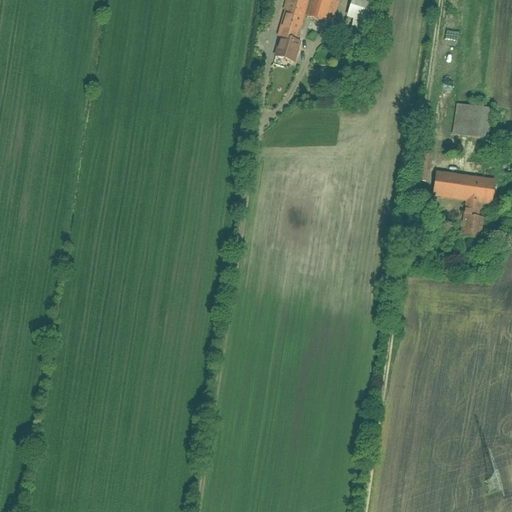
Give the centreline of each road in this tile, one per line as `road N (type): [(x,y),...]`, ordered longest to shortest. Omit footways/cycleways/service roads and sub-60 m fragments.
road 1 (track): [(194,511),(253,131),(285,101),(306,60)]
road 2 (track): [(442,0),(423,138),(438,167)]
